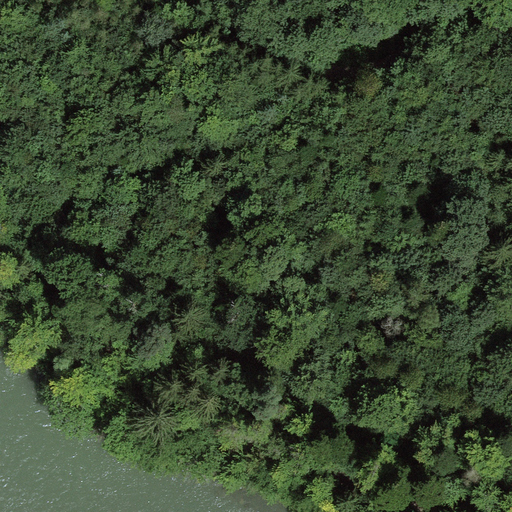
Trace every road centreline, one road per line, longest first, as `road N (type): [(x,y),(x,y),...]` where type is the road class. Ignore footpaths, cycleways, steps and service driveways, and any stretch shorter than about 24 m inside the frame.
road 1 (track): [(395,495),(188,407),(139,375),(123,337),(139,212),(165,173),(290,116),(335,73)]
road 2 (track): [(335,73),(398,54),(471,0)]
road 3 (track): [(203,0),(247,38),(335,73)]
